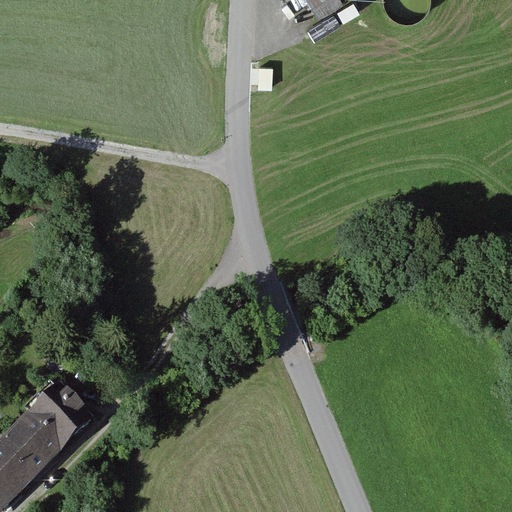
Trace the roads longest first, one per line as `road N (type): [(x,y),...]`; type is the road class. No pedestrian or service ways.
road 1 (residential): [(241,0),(235,167),(267,284),(355,511)]
road 2 (track): [(235,167),(0,127)]
